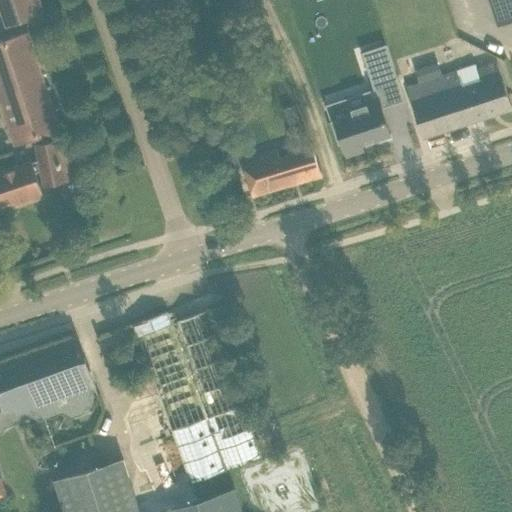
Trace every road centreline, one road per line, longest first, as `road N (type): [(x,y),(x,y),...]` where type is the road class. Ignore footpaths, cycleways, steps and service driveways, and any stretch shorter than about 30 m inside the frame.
road 1 (tertiary): [(0,319),(511,158)]
road 2 (track): [(292,259),(414,511)]
road 3 (unknown): [(330,194),(256,0)]
